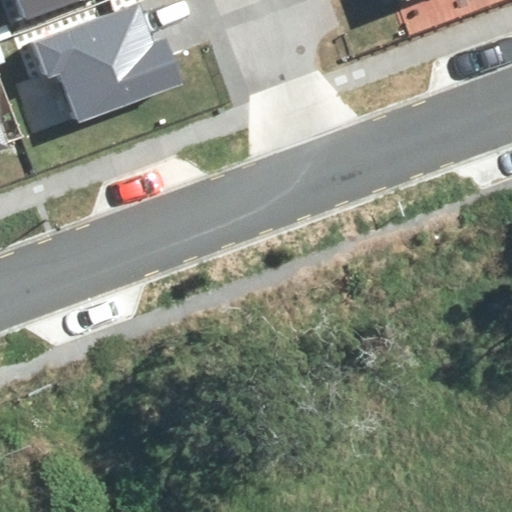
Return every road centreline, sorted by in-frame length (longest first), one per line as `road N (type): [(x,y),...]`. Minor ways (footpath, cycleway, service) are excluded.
road 1 (residential): [(0,280),(307,169)]
road 2 (residential): [(307,169),(511,96)]
road 3 (residential): [(307,169),(246,0)]
